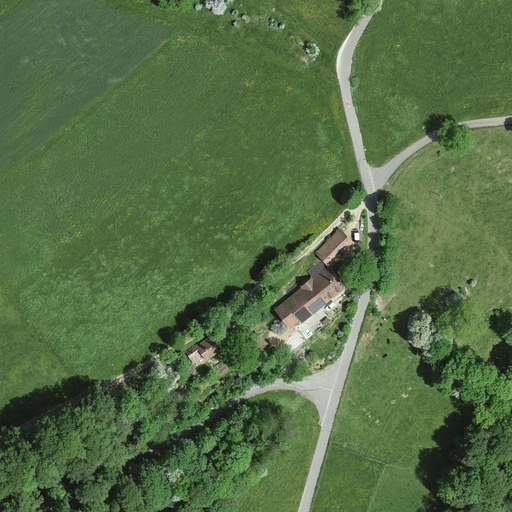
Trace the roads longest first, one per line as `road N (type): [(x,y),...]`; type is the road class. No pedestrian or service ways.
road 1 (track): [(511,120),(452,128),(419,143),(307,251),(205,329),(0,441)]
road 2 (tertiary): [(336,391),(373,243),(345,63),(375,0)]
road 3 (unclassified): [(336,391),(259,387),(125,457),(0,494)]
road 4 (tertiary): [(303,511),(336,391)]
